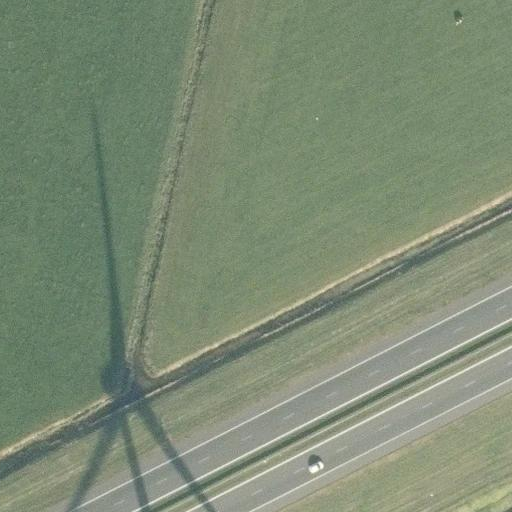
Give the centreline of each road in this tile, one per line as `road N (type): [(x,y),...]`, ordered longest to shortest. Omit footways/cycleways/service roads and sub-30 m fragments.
road 1 (motorway): [(511,292),(84,511)]
road 2 (motorway): [(205,511),(511,355)]
